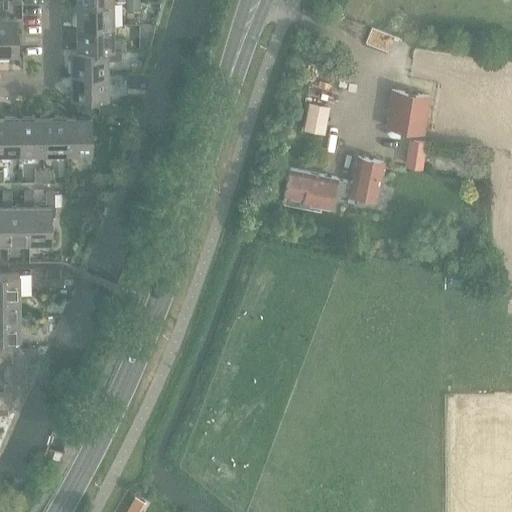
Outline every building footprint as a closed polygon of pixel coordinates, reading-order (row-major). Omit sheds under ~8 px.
[(75,25),(111,25),(111,2),(75,2),(75,25)] [(0,52),(16,53),(16,16),(0,16),(0,52)] [(75,25),(75,49),(111,49),(111,48),(118,48),(118,49),(123,49),(123,38),(111,38),(111,25),(75,25)] [(155,25),(139,25),(139,35),(152,35),(155,25)] [(70,49),(70,73),(106,73),(106,58),(118,58),(118,49),(118,48),(111,48),(111,49),(75,49),(70,49)] [(109,106),(109,97),(106,97),(106,73),(70,73),(70,97),(97,97),(97,106),(109,106)] [(386,126),(424,133),(430,96),(392,90),(386,126)] [(304,127),(324,132),(329,107),(310,103),(304,127)] [(109,114),(109,106),(97,106),(97,114),(109,114)] [(0,153),(18,153),(17,117),(0,116),(0,153)] [(18,153),(42,153),(41,116),(17,117),(18,153)] [(65,116),(41,116),(42,153),(65,153),(65,116)] [(90,152),(89,116),(65,116),(65,153),(90,152)] [(412,140),(408,165),(422,168),(427,142),(412,140)] [(357,156),(352,181),(336,178),(289,168),(282,203),(320,210),(321,204),(330,206),(334,190),(375,198),(383,161),(357,156)] [(53,168),(42,168),(42,183),(53,182),(53,168)] [(49,205),(53,205),(53,190),(45,190),(45,205),(32,205),(27,205),(27,241),(49,240),(49,205)] [(0,241),(7,241),(6,205),(11,205),(11,191),(1,191),(2,205),(0,205),(0,241)] [(23,205),(11,205),(6,205),(7,241),(27,241),(27,205),(32,205),(32,191),(23,191),(23,205)] [(0,294),(18,294),(18,293),(25,293),(25,276),(18,276),(17,272),(0,271),(0,294)] [(0,315),(18,315),(18,294),(0,294),(0,315)] [(0,349),(13,349),(12,338),(18,338),(18,315),(0,315),(0,349)] [(13,363),(13,349),(0,349),(0,389),(2,389),(2,363),(13,363)] [(34,349),(13,349),(13,363),(34,362),(34,349)]
